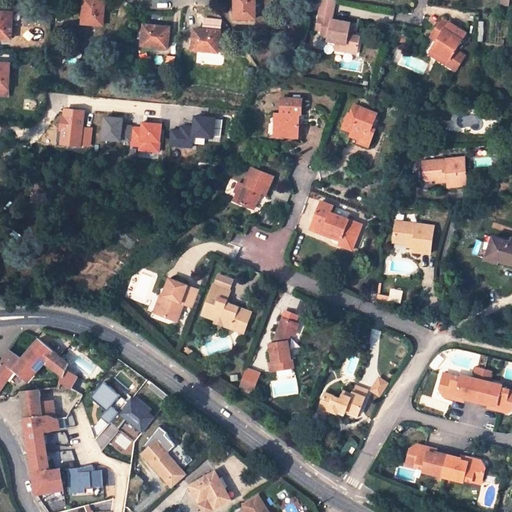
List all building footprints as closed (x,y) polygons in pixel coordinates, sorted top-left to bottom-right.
[(104,0),(84,0),(82,23),(102,24),(104,0)] [(255,0),(234,0),(235,18),(256,18),(255,0)] [(332,7),(319,4),(317,17),(318,17),(323,18),(321,31),(321,34),(329,35),(328,40),(336,42),(346,44),(344,51),(356,53),(359,36),(354,35),(347,34),(349,23),(330,19),(332,7)] [(13,12),(0,11),(0,37),(11,38),(13,12)] [(467,33),(443,18),(436,28),(443,33),(433,49),(449,59),(446,64),(456,70),(465,56),(456,51),(467,33)] [(356,24),(349,23),(347,34),(354,35),(356,24)] [(169,26),(145,24),(143,45),(168,47),(169,26)] [(220,31),(194,28),(192,49),(218,52),(220,31)] [(443,33),(436,28),(431,37),(438,41),(443,33)] [(335,49),(344,51),(346,44),(336,42),(335,49)] [(449,59),(433,49),(430,53),(446,64),(449,59)] [(10,63),(0,62),(0,88),(9,89),(10,63)] [(274,115),(273,124),(274,124),(279,124),(279,137),(297,138),(298,125),(295,124),(295,116),(301,116),(302,100),(280,99),(279,115),(274,115)] [(481,104),(472,101),(471,107),(480,110),(481,104)] [(359,143),(369,147),(375,131),(371,129),(373,124),(376,115),(354,106),(350,115),(348,114),(343,128),(352,132),(348,143),(358,146),(359,143)] [(86,112),(70,110),(69,118),(62,117),(61,130),(67,130),(64,145),(82,147),(86,112)] [(172,129),(170,144),(192,146),(194,135),(213,137),(216,117),(196,116),(195,126),(182,125),(182,131),(172,129)] [(123,119),(106,117),(104,139),(121,141),(122,139),(131,140),(133,127),(123,126),(123,119)] [(159,151),(162,123),(144,121),(143,128),(133,127),(131,144),(141,146),(140,150),(159,151)] [(463,157),(420,160),(421,177),(424,180),(434,179),(445,178),(445,181),(445,186),(464,185),(463,157)] [(264,195),(272,177),(267,176),(250,169),(243,186),(241,185),(237,194),(234,202),(253,210),(260,193),(264,195)] [(48,187),(48,183),(47,181),(46,178),(43,176),(41,175),(37,175),(34,177),(32,179),(31,181),(30,183),(31,187),(32,189),(34,191),(38,193),(41,193),(43,192),(46,189),(48,187)] [(323,231),(342,238),(340,242),(338,245),(352,250),(362,225),(331,213),(333,207),(319,202),(311,224),(324,229),(323,231)] [(432,226),(394,222),(392,241),(412,244),(411,251),(429,253),(432,226)] [(309,230),(340,242),(342,238),(323,231),(324,229),(311,224),(309,230)] [(503,240),(484,234),(482,241),(476,239),(471,255),(508,265),(509,263),(511,263),(511,234),(508,233),(508,235),(506,241),(503,240)] [(187,286),(169,279),(162,298),(165,298),(158,316),(176,323),(183,305),(180,304),(187,286)] [(38,290),(35,282),(28,284),(31,292),(32,293),(33,294),(36,294),(37,293),(38,292),(38,290)] [(216,285),(204,317),(215,321),(220,320),(223,327),(230,330),(231,328),(239,330),(246,312),(229,305),(234,293),(216,285)] [(153,314),(158,316),(165,298),(162,298),(159,297),(153,314)] [(244,336),(252,314),(246,312),(239,330),(231,328),(230,330),(244,336)] [(289,353),(288,343),(290,335),(295,324),(297,317),(285,312),(274,344),(275,350),(270,351),(272,365),(268,366),(270,374),(293,369),(291,361),(289,361),(287,353),(289,353)] [(39,341),(23,359),(10,351),(1,363),(13,371),(26,380),(42,361),(61,375),(63,376),(66,370),(68,363),(39,341)] [(0,365),(0,379),(5,382),(13,371),(1,363),(0,365)] [(70,389),(77,377),(66,370),(63,376),(61,375),(59,382),(69,388),(70,389)] [(454,401),(456,397),(463,399),(462,400),(475,404),(482,371),(475,370),(472,380),(460,377),(459,379),(451,377),(450,383),(440,380),(438,391),(442,398),(454,401)] [(246,371),(239,388),(252,393),(259,376),(246,371)] [(482,371),(475,404),(488,407),(488,405),(495,407),(494,411),(507,414),(511,410),(511,397),(506,396),(508,391),(500,389),(500,386),(487,384),(490,373),(482,371)] [(58,387),(67,392),(69,388),(59,382),(58,387)] [(107,410),(119,394),(102,382),(91,397),(107,410)] [(341,407),(349,410),(349,408),(361,413),(369,390),(357,386),(354,393),(345,390),(343,399),(326,393),(321,406),(330,409),(331,408),(339,411),(341,407)] [(37,494),(63,489),(60,470),(49,471),(43,430),(68,427),(66,417),(56,418),(54,408),(53,402),(40,403),(39,389),(21,392),(37,494)] [(133,397),(118,411),(139,433),(154,419),(133,397)] [(109,422),(118,411),(110,405),(101,417),(109,422)] [(66,417),(67,410),(54,408),(56,418),(66,417)] [(94,440),(102,448),(118,432),(111,424),(94,440)] [(157,435),(155,439),(167,450),(170,447),(157,435)] [(173,485),(187,472),(166,451),(167,450),(155,439),(141,453),(141,455),(149,463),(151,461),(153,463),(152,465),(173,485)] [(348,451),(354,455),(357,450),(351,446),(348,451)] [(424,475),(443,480),(448,457),(435,454),(435,456),(428,454),(429,450),(417,447),(410,451),(407,463),(418,465),(416,471),(425,473),(424,475)] [(448,457),(443,480),(463,485),(464,483),(472,485),(473,479),(484,481),(487,470),(482,463),(469,459),(468,464),(461,462),(461,461),(448,457)] [(406,469),(416,471),(418,465),(407,463),(406,469)] [(103,486),(102,469),(93,470),(92,466),(67,467),(68,492),(83,492),(83,487),(103,486)] [(215,467),(188,481),(196,498),(206,493),(212,505),(229,496),(215,467)] [(482,487),(484,481),(473,479),(472,485),(482,487)] [(256,493),(239,504),(244,510),(260,499),(256,493)] [(268,511),(260,499),(244,510),(244,511),(268,511)]
